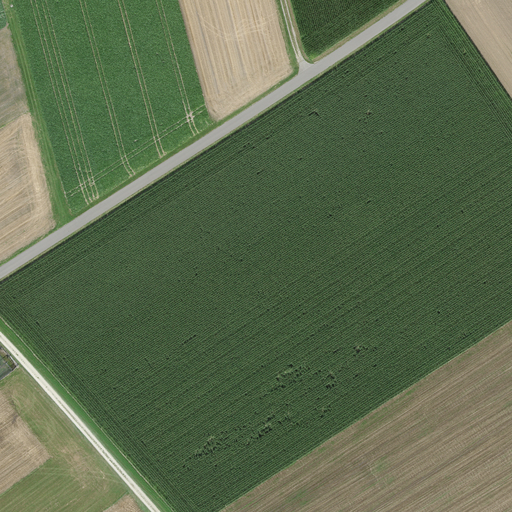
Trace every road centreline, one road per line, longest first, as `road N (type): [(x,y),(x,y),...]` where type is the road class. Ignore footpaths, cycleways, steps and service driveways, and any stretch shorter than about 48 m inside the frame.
road 1 (unclassified): [(0,278),(419,0)]
road 2 (track): [(157,511),(0,338)]
